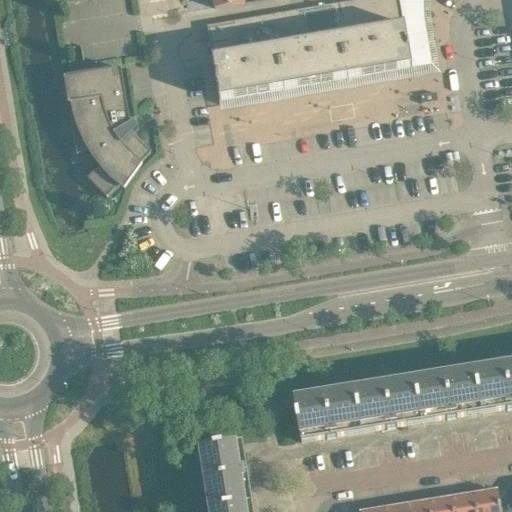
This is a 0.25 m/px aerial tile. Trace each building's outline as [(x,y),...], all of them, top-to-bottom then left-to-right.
[(218,102),(413,68),(432,65),(424,19),(423,0),(361,0),(327,6),(207,27),(212,56),(210,56),(218,102)] [(213,0),(215,9),(244,4),(243,0),(213,0)] [(7,27),(2,28),(5,51),(10,50),(7,27)] [(132,134),(129,136),(125,128),(130,125),(121,69),(64,78),(77,156),(88,150),(90,154),(92,157),(94,160),(97,163),(99,166),(87,178),(106,197),(151,153),(132,134)] [(511,364),(295,400),(295,401),(294,401),(300,436),(301,436),(302,443),(332,438),(392,428),(453,418),(511,408),(511,364)] [(201,450),(200,450),(209,511),(253,511),(242,443),(236,445),(236,444),(201,449),(201,450)] [(500,511),(498,492),(474,495),(477,511),(500,511)] [(452,499),(453,511),(477,511),(474,495),(452,499)] [(429,503),(430,511),(453,511),(452,499),(429,503)] [(430,511),(429,503),(406,507),(407,511),(430,511)]
